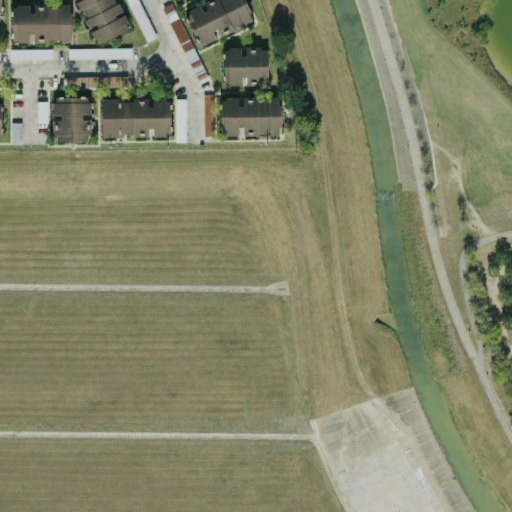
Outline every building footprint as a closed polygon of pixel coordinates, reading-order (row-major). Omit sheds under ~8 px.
[(128,31),(114,0),(75,0),(95,45),(128,31)] [(198,46),(251,22),(241,0),(210,0),(183,12),(198,46)] [(71,43),(70,5),(34,5),(34,13),(29,13),(29,5),(11,5),(11,43),(71,43)] [(228,48),(228,57),(223,57),(223,85),(267,84),(266,47),(228,48)] [(67,49),(68,59),(131,58),(131,48),(67,49)] [(51,59),(51,49),(10,50),(10,60),(51,59)] [(90,141),(89,97),(52,98),(53,142),(90,141)] [(278,135),(278,99),(240,99),(240,97),(220,97),(220,135),(278,135)] [(101,137),(170,137),(170,99),(101,99),(101,137)] [(46,101),(36,102),(36,123),(47,123),(46,101)] [(21,144),(21,123),(10,122),(10,144),(21,144)]
